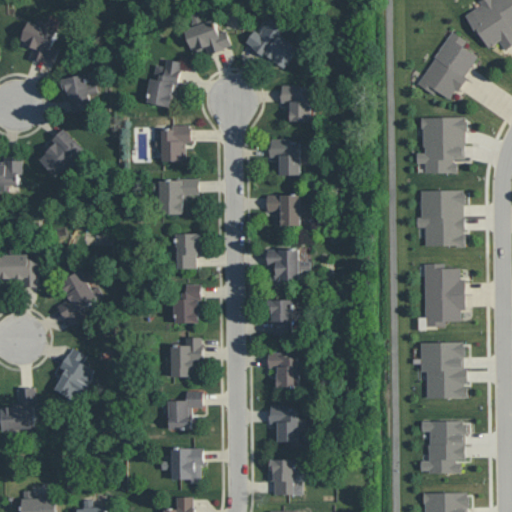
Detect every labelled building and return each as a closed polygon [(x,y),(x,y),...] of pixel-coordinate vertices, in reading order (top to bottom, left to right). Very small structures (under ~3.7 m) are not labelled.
[(467,13),(488,48),(500,41),(506,49),(511,45),(511,0),(485,0),(481,3),(482,4),(467,13)] [(286,68),(300,46),(281,34),(286,27),(269,16),(259,31),(255,29),(247,43),(286,68)] [(57,30),(53,44),(60,47),(55,62),(48,60),(47,62),(31,56),(34,47),(20,43),(29,20),(37,23),(38,19),(50,23),(48,27),(57,30)] [(186,27),(193,51),(207,47),(209,53),(233,46),(228,29),(218,32),(215,19),(186,27)] [(420,84),(435,93),(437,90),(450,98),(456,88),(459,90),(479,54),(464,46),(468,39),(451,29),(420,84)] [(175,106),(183,61),(168,58),(167,66),(155,63),(148,101),(175,106)] [(93,107),(73,111),(71,98),(66,98),(62,78),(86,73),(89,84),(96,82),(98,92),(91,94),(93,107)] [(291,120),(312,120),(311,84),(282,85),(283,102),(291,102),(291,120)] [(423,116),(424,151),(418,151),(418,162),(426,162),(426,172),(459,172),(459,159),(467,159),(466,116),(423,116)] [(192,124),(162,125),(163,137),(157,138),(157,147),(163,147),(163,160),(187,159),(187,142),(192,142),(192,124)] [(87,150),(57,175),(39,158),(47,151),(46,150),(55,143),(52,139),(64,127),(87,150)] [(302,173),(301,139),(271,140),(272,156),(278,156),(279,174),(302,173)] [(23,156),(23,173),(19,173),(19,184),(0,184),(0,160),(5,160),(5,153),(13,153),(13,155),(23,156)] [(161,179),(162,213),(186,212),(186,194),(201,194),(201,178),(161,179)] [(422,189),(422,216),(418,216),(418,226),(426,226),(426,245),(466,245),(466,189),(422,189)] [(269,193),(269,211),(280,211),(280,225),(301,225),(302,211),(308,211),(308,203),(302,203),(302,194),(269,193)] [(202,232),(177,232),(178,267),(198,267),(198,254),(203,254),(202,232)] [(40,285),(24,285),(24,277),(17,277),(17,276),(11,276),(11,277),(0,277),(0,254),(10,253),(10,247),(23,247),(23,253),(29,253),(29,258),(40,258),(40,285)] [(301,279),(300,248),(270,248),(270,283),(282,283),(282,279),(301,279)] [(467,309),(467,278),(461,278),(461,267),(446,267),(446,262),(425,262),(426,325),(447,325),(447,320),(462,320),(462,309),(467,309)] [(86,316),(73,325),(68,318),(67,318),(58,304),(69,298),(63,289),(66,286),(62,281),(81,269),(93,288),(100,284),(107,292),(82,309),(86,316)] [(200,321),(200,298),(203,298),(203,283),(185,283),(185,297),(176,297),(176,322),(200,321)] [(275,334),(294,334),(294,298),(269,299),(270,321),(274,321),(275,334)] [(173,344),(173,376),(195,375),(194,361),(205,361),(204,336),(187,336),(187,344),(173,344)] [(422,341),(422,371),(428,371),(428,397),(467,396),(467,341),(422,341)] [(86,393),(74,386),(67,395),(55,388),(61,380),(57,378),(64,368),(61,366),(69,353),(71,354),(74,347),(88,354),(83,362),(96,369),(93,374),(96,377),(86,393)] [(288,351),(269,351),(270,367),(278,367),(279,386),(302,386),(301,356),(288,356),(288,351)] [(36,386),(38,410),(36,410),(38,427),(3,430),(2,407),(20,405),(19,387),(36,386)] [(188,399),(170,399),(170,428),(192,428),(192,407),(204,406),(204,390),(188,390),(188,399)] [(300,440),(300,427),(307,427),(307,418),(300,418),(300,405),(271,406),(271,423),(277,422),(277,440),(300,440)] [(423,419),(423,430),(430,430),(430,459),(422,459),(422,471),(463,471),(463,459),(467,459),(467,419),(423,419)] [(203,446),(173,447),(174,478),(193,478),(193,482),(204,482),(203,446)] [(295,493),(296,458),(272,458),(271,481),(276,481),(275,493),(295,493)] [(57,496),(57,511),(23,511),(23,497),(25,497),(25,489),(34,489),(34,497),(57,496)] [(427,492),(426,511),(468,511),(468,491),(427,492)] [(165,511),(195,511),(195,495),(178,495),(178,508),(165,508),(165,511)] [(108,505),(108,511),(77,511),(77,507),(85,508),(85,498),(94,498),(94,506),(108,505)]
